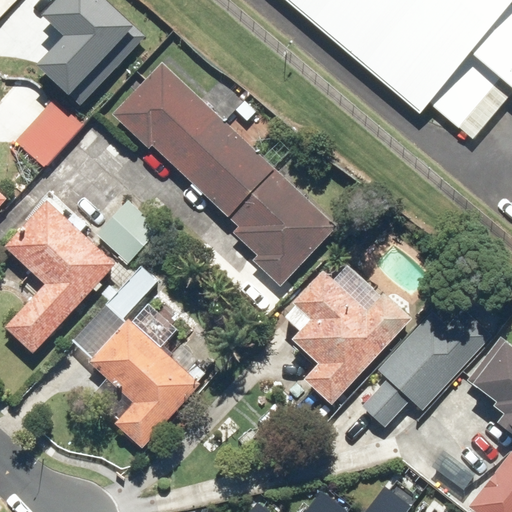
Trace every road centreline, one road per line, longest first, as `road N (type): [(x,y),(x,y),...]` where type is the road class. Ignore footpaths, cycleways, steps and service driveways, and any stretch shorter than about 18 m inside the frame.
road 1 (unknown): [(155,511),(408,454),(459,427)]
road 2 (unknown): [(0,225),(75,159),(129,175),(163,204)]
